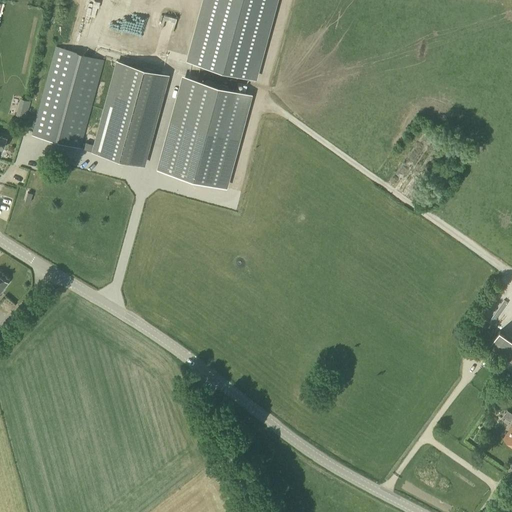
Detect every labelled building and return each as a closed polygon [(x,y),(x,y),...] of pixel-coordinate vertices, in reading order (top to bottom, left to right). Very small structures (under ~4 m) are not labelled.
[(269,0),(208,0),(205,15),(191,67),(248,82),(258,42),(269,0)] [(159,25),(172,30),(178,14),(165,10),(159,25)] [(80,149),(104,60),(54,46),(31,135),(80,149)] [(144,166),(168,75),(115,61),(91,152),(144,166)] [(245,92),(188,77),(163,171),(220,186),(245,92)] [(414,138),(429,144),(433,134),(418,128),(414,138)] [(433,136),(429,146),(447,154),(452,145),(433,136)] [(511,339),(500,331),(489,347),(511,362),(511,339)]
